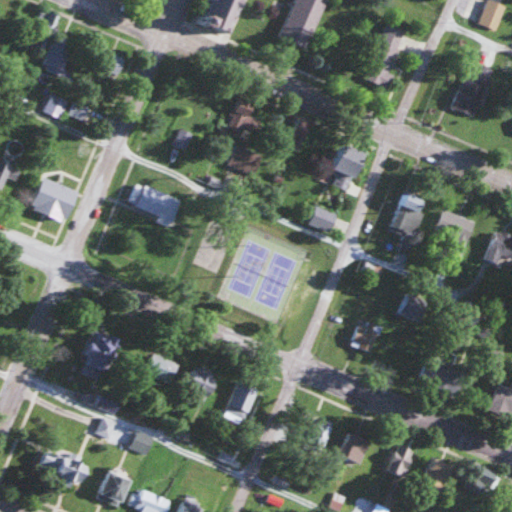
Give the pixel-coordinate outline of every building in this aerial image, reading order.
[(206,0),(200,21),(226,30),(235,0),(206,0)] [(305,49),(325,0),(292,0),(277,37),(305,49)] [(495,29),(504,4),(493,0),(484,0),(477,22),(495,29)] [(403,31),(384,23),(365,69),(384,77),(403,31)] [(74,43),(54,34),(41,64),(61,73),(74,43)] [(472,116),(492,67),(468,58),(449,107),(472,116)] [(58,119),(67,100),(50,93),(41,111),(58,119)] [(248,117),(253,102),(233,96),(222,131),(239,136),(241,128),(251,131),(254,120),(248,117)] [(284,145),(297,151),(310,121),(297,115),(284,145)] [(353,179),(366,154),(343,142),(330,168),(353,179)] [(226,163),(252,175),(261,155),(235,143),(226,163)] [(0,186),(10,165),(0,160),(0,186)] [(65,222),(76,190),(39,176),(28,208),(65,222)] [(168,227),(179,199),(136,182),(127,203),(157,215),(155,221),(168,227)] [(411,211),(419,211),(419,195),(398,195),(398,222),(411,222),(411,211)] [(309,225),(331,230),(336,212),(314,207),(309,225)] [(474,221),(442,208),(432,233),(464,245),(474,221)] [(482,260),(507,269),(511,255),(511,237),(493,230),(482,260)] [(357,320),(349,342),(368,349),(376,327),(357,320)] [(89,329),(74,370),(100,380),(115,338),(89,329)] [(406,380),(415,359),(393,349),(383,370),(406,380)] [(175,361),(147,353),(141,374),(169,382),(175,361)] [(415,381),(452,393),(460,371),(423,359),(415,381)] [(197,398),(209,375),(191,366),(179,388),(197,398)] [(220,409),(242,419),(256,387),(234,378),(220,409)] [(511,412),(511,379),(508,386),(497,382),(489,405),(511,412)] [(106,438),(113,422),(100,417),(94,432),(106,438)] [(128,446),(143,454),(151,438),(136,430),(128,446)] [(336,452),(358,461),(367,439),(345,430),(336,452)] [(385,470),(402,476),(412,449),(395,443),(385,470)] [(87,467),(62,452),(52,471),(77,485),(87,467)] [(418,479),(438,491),(451,468),(432,456),(418,479)] [(95,496),(119,504),(129,478),(105,469),(95,496)] [(165,510),(165,491),(127,491),(127,510),(165,510)]
